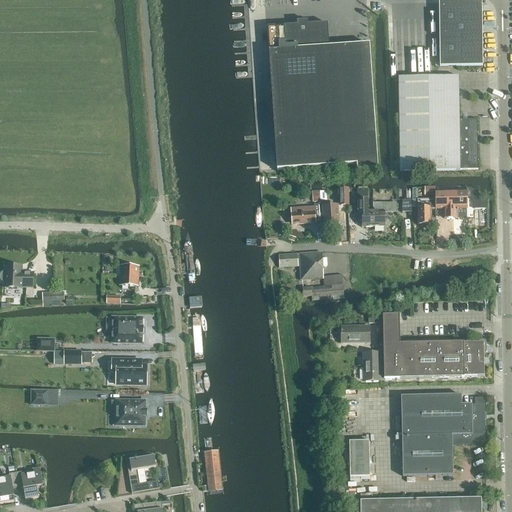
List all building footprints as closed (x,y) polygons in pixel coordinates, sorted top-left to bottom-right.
[(438,3),(439,68),(468,67),(482,67),(481,2),(438,3)] [(268,52),(275,142),(277,171),(337,167),(356,166),(357,172),(378,171),(375,135),(369,45),(329,48),(327,24),(307,25),(307,21),(297,22),(297,26),(267,28),(268,52)] [(417,41),(417,72),(433,72),(433,41),(417,41)] [(459,120),(458,77),(398,78),(400,172),(460,171),(460,170),(478,170),(477,120),(459,120)] [(435,187),(423,187),(423,190),(423,195),(435,195),(435,192),(435,190),(435,187)] [(338,189),(339,207),(349,206),(348,189),(338,189)] [(368,190),(357,190),(357,199),(368,199),(368,190)] [(468,196),(474,201),(479,195),(473,190),(468,196)] [(327,191),(313,191),(313,201),(328,201),(327,191)] [(435,192),(435,200),(435,209),(444,209),(444,219),(457,218),(456,211),(458,211),(458,209),(466,209),(466,192),(435,192)] [(412,200),(402,201),(402,213),(412,213),(412,200)] [(435,209),(435,200),(417,200),(418,225),(430,225),(429,210),(435,209)] [(373,228),(373,213),(367,213),(367,201),(357,201),(358,213),(362,213),(362,228),(373,228)] [(327,203),(327,207),(323,207),(324,223),(338,222),(337,206),(333,206),(333,202),(327,203)] [(396,204),(373,204),(373,213),(373,228),(384,227),(384,213),(396,213),(396,204)] [(290,209),(291,225),(315,224),(315,221),(321,221),(320,205),(314,205),(314,208),(290,209)] [(199,285),(194,240),(184,241),(188,286),(199,285)] [(324,287),(302,289),(303,297),(311,297),(312,301),(344,299),(343,286),(342,275),(323,278),(322,253),(299,255),(279,256),(280,268),(300,267),(301,281),(323,280),(324,287)] [(0,279),(1,281),(2,282),(4,282),(4,288),(21,289),(21,288),(33,289),(33,274),(21,273),(22,267),(5,266),(5,272),(3,272),(1,274),(0,274),(0,279)] [(123,276),(120,276),(119,287),(125,287),(138,287),(139,267),(124,266),(123,276)] [(463,343),(399,344),(399,316),(382,316),(384,379),(464,378),(464,377),(484,377),(483,343),(463,343)] [(143,329),(143,328),(142,328),(142,319),(112,318),(106,318),(106,331),(112,332),(112,344),(142,345),(142,335),(143,335),(143,334),(143,333),(142,333),(142,330),(143,330),(143,329)] [(191,321),(195,363),(206,362),(203,320),(191,321)] [(341,328),(341,344),(369,343),(369,327),(341,328)] [(37,352),(54,352),(54,340),(38,340),(37,352)] [(81,352),(64,352),(64,365),(81,365),(81,352)] [(380,381),(379,353),(363,354),(364,382),(380,381)] [(141,366),(141,361),(112,361),(112,371),(116,371),(116,386),(146,386),(146,366),(141,366)] [(34,392),(34,406),(47,406),(47,392),(34,392)] [(485,446),(484,405),(483,405),(482,399),(475,399),(475,405),(461,406),(461,396),(401,397),(403,477),(453,476),(452,447),(485,446)] [(118,412),(118,426),(145,427),(145,418),(147,418),(147,410),(146,410),(146,402),(116,401),(116,402),(112,402),(111,411),(118,412)] [(349,443),(350,478),(369,477),(369,442),(349,443)] [(226,494),(221,452),(204,454),(209,496),(226,494)] [(131,487),(134,486),(135,493),(159,489),(158,485),(158,482),(145,484),(143,470),(156,468),(154,456),(129,460),(131,471),(128,472),(128,471),(130,487),(131,487)] [(21,472),(15,473),(17,489),(23,488),(25,501),(38,499),(36,488),(42,487),(40,473),(22,476),(21,472)] [(9,478),(0,479),(0,493),(2,504),(14,502),(12,490),(17,489),(15,473),(9,475),(9,478)] [(486,499),(480,500),(360,502),(360,511),(480,511),(481,510),(487,509),(486,499)] [(162,511),(161,503),(143,505),(144,511),(142,511),(162,511)]
